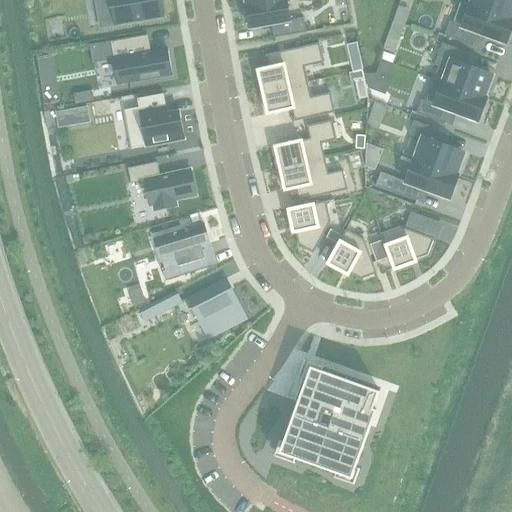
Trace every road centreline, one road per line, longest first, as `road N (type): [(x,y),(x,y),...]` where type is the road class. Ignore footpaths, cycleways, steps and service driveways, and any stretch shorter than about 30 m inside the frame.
road 1 (residential): [(202,0),(252,235),(261,259),(305,305)]
road 2 (residential): [(305,305),(379,319),(444,290),(482,239),(511,160)]
road 3 (secondary): [(101,511),(0,299)]
road 4 (residential): [(266,501),(244,484),(226,435),(232,412),(305,305)]
